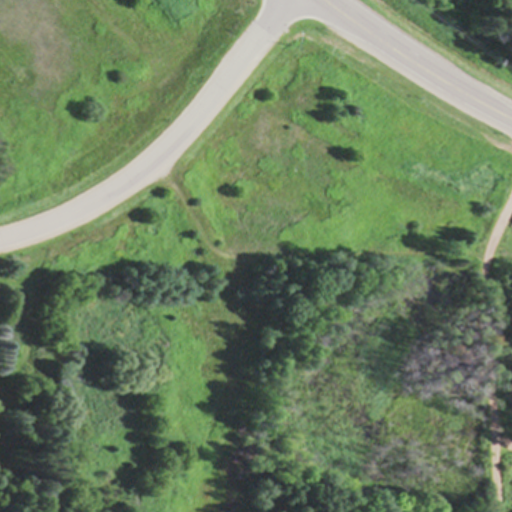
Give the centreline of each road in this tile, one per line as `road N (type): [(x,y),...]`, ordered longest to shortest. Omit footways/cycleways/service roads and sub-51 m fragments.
road 1 (tertiary): [(0,236),(68,211),(138,170),(282,0)]
road 2 (primary): [(511,118),(322,0)]
